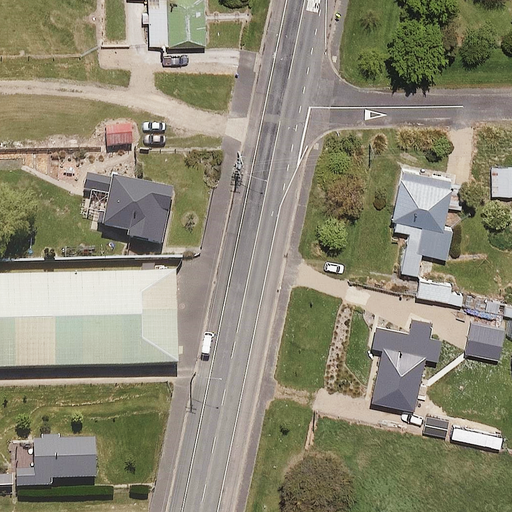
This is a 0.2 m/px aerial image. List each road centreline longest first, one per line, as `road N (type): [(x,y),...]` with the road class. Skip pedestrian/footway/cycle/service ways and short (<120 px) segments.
road 1 (primary): [(284,102),(200,511)]
road 2 (residential): [(284,102),(511,105)]
